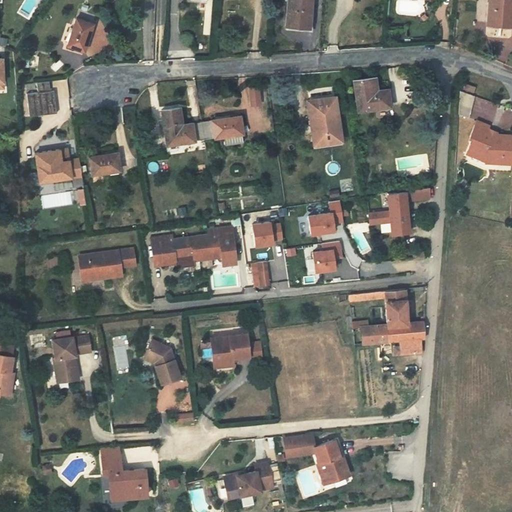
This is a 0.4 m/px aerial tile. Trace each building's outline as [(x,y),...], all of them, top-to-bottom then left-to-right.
[(198,0),(181,0),(181,7),(198,9),(198,0)] [(297,1),(284,0),(274,0),(271,33),(294,35),(297,1)] [(506,1),(493,0),(480,0),(478,34),(503,36),(506,1)] [(91,30),(75,23),(65,50),(81,56),(91,30)] [(363,83),(343,86),(347,116),(379,112),(376,94),(365,95),(363,83)] [(474,89),(463,84),(461,90),(471,94),(474,89)] [(31,96),(19,98),(22,120),(50,116),(47,94),(43,95),(41,85),(29,86),(31,96)] [(248,88),(238,89),(241,107),(251,106),(248,88)] [(462,92),(456,114),(467,118),(474,96),(462,92)] [(325,101),(298,106),(304,150),(332,146),(325,101)] [(172,112),(154,115),(160,149),(197,143),(195,126),(175,129),(172,112)] [(233,120),(195,126),(197,143),(216,140),(234,138),(235,137),(233,120)] [(474,136),(457,131),(451,147),(456,149),(454,155),(476,162),(476,169),(476,170),(503,171),(504,143),(484,142),(479,141),(474,136)] [(234,138),(216,140),(217,148),(236,145),(234,138)] [(63,152),(55,153),(57,165),(64,164),(63,152)] [(55,153),(30,157),(35,186),(77,180),(74,162),(64,164),(57,165),(55,153)] [(476,162),(454,155),(452,162),(476,169),(476,162)] [(111,157),(84,161),(86,178),(114,174),(111,157)] [(420,187),(378,194),(380,212),(381,223),(383,235),(400,233),(397,202),(420,199),(420,187)] [(322,214),(300,218),(303,236),(326,231),(325,224),(335,222),(331,201),(320,203),(322,214)] [(381,223),(380,212),(360,214),(361,225),(381,223)] [(260,224),(243,227),(246,248),(264,245),(263,242),(273,240),(271,226),(261,227),(260,224)] [(163,239),(150,241),(154,267),(167,265),(168,270),(187,267),(186,262),(204,260),(214,258),(216,267),(229,265),(223,228),(200,232),(201,238),(164,243),(163,239)] [(315,250),(305,252),(308,271),(327,268),(325,257),(334,256),(331,240),(314,243),(315,250)] [(150,241),(143,242),(147,268),(154,267),(150,241)] [(126,250),(73,258),(76,283),(115,277),(114,268),(128,266),(126,250)] [(48,260),(41,261),(44,274),(50,272),(48,260)] [(260,270),(252,271),(253,284),(262,283),(260,270)] [(417,340),(416,325),(399,326),(397,292),(342,297),(342,304),(375,300),(378,329),(352,332),(354,347),(390,344),(391,350),(386,350),(386,357),(415,355),(414,340),(417,340)] [(202,339),(205,361),(223,359),(240,357),(237,335),(202,339)] [(65,338),(44,342),(47,361),(46,361),(49,383),(63,381),(63,384),(72,383),(69,367),(67,367),(65,359),(68,359),(67,357),(83,354),(80,337),(65,340),(65,338)] [(152,364),(153,368),(151,369),(158,388),(176,381),(165,350),(146,341),(138,360),(149,365),(152,364)] [(10,358),(0,356),(0,395),(7,396),(10,374),(7,373),(10,358)] [(224,365),(223,359),(205,361),(206,368),(224,365)] [(315,436),(309,437),(311,453),(289,456),(289,458),(319,454),(317,449),(315,436)] [(309,437),(287,440),(289,456),(311,453),(309,437)] [(343,457),(337,441),(317,449),(319,454),(327,474),(332,472),(336,482),(353,475),(346,455),(343,457)] [(121,450),(103,452),(104,460),(122,457),(121,450)] [(122,457),(104,460),(107,478),(112,478),(114,491),(123,490),(124,495),(135,493),(136,500),(152,498),(148,470),(124,473),(122,457)] [(271,463),(258,467),(260,473),(229,481),(234,500),(246,497),(256,495),(265,492),(265,490),(277,487),(271,463)] [(55,470),(48,472),(50,480),(58,478),(55,470)] [(220,499),(225,498),(222,484),(217,485),(220,499)] [(123,490),(114,491),(117,508),(136,505),(136,500),(135,493),(124,495),(123,490)] [(256,495),(246,497),(249,508),(259,505),(256,495)]
